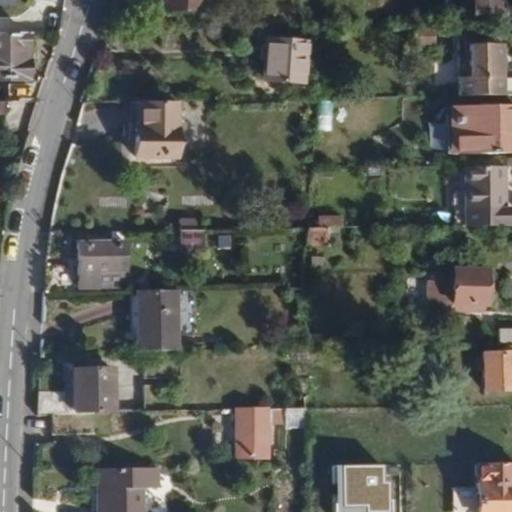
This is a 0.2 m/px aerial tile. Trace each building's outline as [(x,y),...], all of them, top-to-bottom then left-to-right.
[(157,0),(158,13),(188,13),(187,0),(157,0)] [(511,26),(511,8),(503,9),(502,0),(466,0),(467,24),(501,24),(501,27),(511,26)] [(0,80),(26,80),(27,35),(0,34),(0,80)] [(511,96),(511,77),(502,78),(501,45),(461,45),(461,40),(451,41),(452,98),(511,96)] [(264,42),(261,81),(303,84),(305,45),(264,42)] [(176,161),(177,103),(137,103),(137,128),(134,128),(135,161),(176,161)] [(511,106),(449,107),(449,154),(511,153),(511,106)] [(503,207),(503,167),(463,167),(464,227),(508,226),(508,207),(503,207)] [(326,229),(326,217),(307,218),(306,229),(307,229),(326,229)] [(326,245),(326,229),(307,229),(307,246),(326,245)] [(202,253),(201,231),(178,232),(178,254),(202,253)] [(76,246),(76,289),(94,289),(95,273),(123,272),(122,244),(76,246)] [(424,281),(424,305),(484,305),(485,271),(437,270),(437,281),(424,281)] [(176,352),(175,292),(134,293),(135,352),(176,352)] [(511,346),(511,331),(499,331),(499,347),(511,346)] [(296,350),(295,339),(287,340),(287,350),(296,350)] [(511,390),(511,386),(511,377),(511,355),(482,355),(482,391),(511,390)] [(112,393),(112,368),(69,370),(69,373),(70,396),(63,396),(38,397),(37,415),(53,414),(85,414),(112,413),(112,410),(112,393)] [(303,411),(303,386),(293,386),(293,402),(293,410),(303,411)] [(132,410),(132,393),(112,393),(112,410),(132,410)] [(293,410),(293,402),(270,402),(270,411),(283,411),(293,410)] [(303,431),(303,411),(293,410),(283,411),(283,427),(283,431),(303,431)] [(266,461),(267,411),(233,411),(234,461),(266,461)] [(283,427),(283,411),(270,411),(270,427),(283,427)] [(85,435),(85,414),(53,414),(54,435),(85,435)] [(375,427),(374,448),(410,447),(411,426),(387,425),(385,427),(375,427)] [(511,511),(511,464),(474,465),(475,511),(511,511)] [(141,511),(142,489),(156,489),(155,470),(95,471),(95,511),(141,511)]
